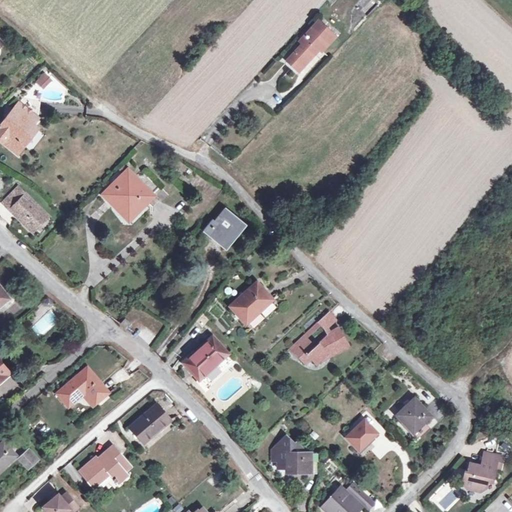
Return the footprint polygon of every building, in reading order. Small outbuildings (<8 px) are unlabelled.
[(287,59),(296,67),(310,51),(313,55),(319,49),(321,51),(335,36),(317,20),(299,41),(302,43),(287,59)] [(310,51),(296,67),(300,70),(313,55),(310,51)] [(43,88),(53,79),(45,71),(35,80),(43,88)] [(18,143),(33,124),(38,118),(19,103),(14,109),(0,126),(0,127),(9,135),(3,143),(17,154),(23,146),(18,143)] [(37,128),(33,124),(18,143),(23,146),(37,128)] [(9,135),(0,127),(0,140),(3,143),(9,135)] [(103,194),(123,214),(134,204),(139,209),(153,195),(151,194),(158,187),(145,174),(136,173),(134,176),(127,170),(103,194)] [(31,230),(46,214),(25,194),(10,210),(31,230)] [(134,204),(123,214),(128,220),(139,209),(134,204)] [(233,232),(237,235),(245,224),(225,207),(214,221),(212,219),(203,231),(213,240),(215,238),(223,244),(233,232)] [(215,238),(213,240),(225,250),(227,247),(237,235),(233,232),(223,244),(215,238)] [(230,306),(245,323),(272,299),(257,282),(230,306)] [(47,300),(27,315),(34,324),(31,326),(39,337),(62,320),(47,300)] [(328,311),(317,322),(320,325),(324,330),(328,327),(336,319),(328,311)] [(120,323),(126,328),(130,323),(125,318),(120,323)] [(320,325),(317,322),(303,335),(304,337),(306,338),(320,325)] [(338,326),(330,331),(326,333),(327,335),(315,347),(306,338),(304,337),(295,346),(299,349),(295,353),(305,364),(311,359),(316,364),(328,352),(330,355),(349,345),(338,326)] [(183,362),(199,379),(227,353),(212,337),(183,362)] [(288,349),(295,353),(299,349),(295,346),(293,345),(288,349)] [(0,379),(8,372),(0,362),(0,379)] [(88,390),(98,401),(108,392),(87,367),(56,393),(68,406),(85,392),(88,390)] [(88,390),(85,392),(95,404),(98,401),(88,390)] [(413,433),(431,415),(414,397),(396,415),(413,433)] [(170,419),(157,404),(130,427),(143,442),(170,419)] [(42,419),(35,426),(45,438),(52,431),(42,419)] [(358,450),(377,433),(364,419),(346,437),(358,450)] [(272,461),(277,461),(278,468),(286,468),(286,471),(309,471),(309,452),(303,452),(302,449),(297,442),(294,444),(286,436),(271,450),(272,461)] [(3,441),(0,444),(0,468),(15,455),(3,441)] [(99,461),(97,458),(95,456),(79,470),(93,488),(109,473),(118,483),(127,475),(125,472),(131,466),(112,445),(106,450),(109,453),(99,461)] [(38,459),(28,449),(18,458),(27,468),(38,459)] [(109,453),(106,450),(97,458),(99,461),(109,453)] [(466,488),(479,492),(485,488),(486,482),(491,483),(494,467),(497,467),(499,457),(481,453),(479,466),(469,465),(467,474),(465,474),(462,484),(466,488)] [(214,486),(222,474),(218,471),(209,482),(214,486)] [(449,482),(431,500),(443,511),(446,511),(462,496),(449,482)] [(353,483),(347,490),(367,508),(373,502),(353,483)] [(355,511),(361,506),(340,487),(322,506),(328,511),(355,511)] [(66,493),(60,497),(70,509),(66,511),(71,511),(78,507),(66,493)] [(58,494),(43,506),(47,511),(66,511),(70,509),(60,497),(58,494)]
